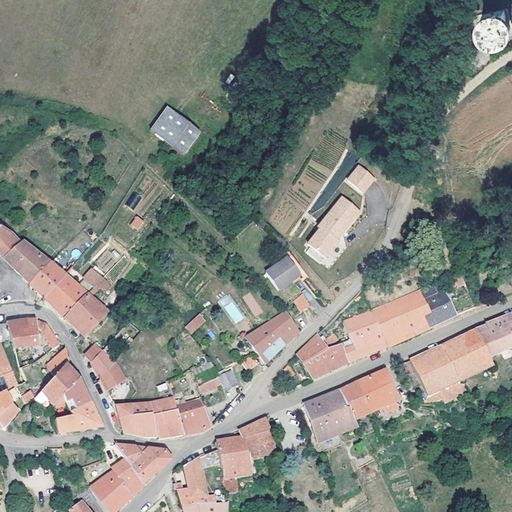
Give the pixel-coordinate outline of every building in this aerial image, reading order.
[(511,30),(506,9),(485,13),(490,35),(511,30)] [(474,57),(475,59),(467,65),(475,75),(492,61),(483,50),(474,57)] [(164,111),(149,133),(184,155),(198,134),(164,111)] [(358,167),(347,180),(363,193),(374,179),(358,167)] [(320,234),(308,249),(325,263),(338,246),(334,243),(338,238),(340,240),(359,216),(342,202),(318,232),(320,234)] [(137,231),(144,223),(138,218),(131,226),(137,231)] [(20,246),(9,236),(0,230),(0,257),(3,261),(20,246)] [(49,265),(23,244),(20,246),(3,261),(16,273),(30,286),(49,265)] [(301,278),(289,260),(266,276),(279,294),(301,278)] [(44,301),(64,277),(49,265),(30,286),(39,295),(44,301)] [(97,286),(102,279),(91,270),(76,286),(87,296),(97,286)] [(87,296),(76,286),(64,277),(44,301),(52,308),(65,320),(87,296)] [(470,286),(467,278),(460,281),(463,289),(470,286)] [(111,287),(102,279),(97,286),(105,293),(111,287)] [(461,289),(463,289),(460,281),(454,283),(456,289),(460,287),(461,289)] [(445,291),(425,301),(427,306),(418,310),(427,331),(441,325),(455,318),(445,291)] [(254,317),(262,313),(251,292),(243,296),(254,317)] [(427,306),(425,301),(421,293),(406,301),(373,314),(388,348),(389,349),(407,341),(427,331),(418,310),(427,306)] [(234,324),(244,318),(228,294),(218,300),(234,324)] [(86,339),(111,315),(87,296),(65,320),(73,327),(86,339)] [(309,307),(303,298),(292,304),(300,314),(309,307)] [(297,334),(284,314),(245,340),(263,366),(281,349),(297,334)] [(388,348),(373,314),(345,324),(352,342),(355,348),(343,351),(348,365),(366,358),(388,348)] [(511,342),(511,316),(493,324),(486,327),(497,350),(511,342)] [(199,317),(186,330),(193,337),(206,323),(199,317)] [(27,323),(6,326),(12,344),(15,353),(41,350),(38,333),(43,334),(43,336),(55,351),(62,346),(46,327),(36,324),(27,323)] [(6,326),(0,326),(0,347),(1,349),(12,344),(6,326)] [(497,350),(486,327),(475,333),(486,355),(497,350)] [(492,367),(486,355),(475,333),(442,348),(458,384),(492,367)] [(323,341),(326,346),(337,339),(334,334),(323,341)] [(348,365),(343,351),(341,345),(325,350),(317,337),(296,357),(312,381),(326,375),(348,365)] [(355,348),(352,342),(341,345),(343,351),(355,348)] [(92,366),(102,353),(102,352),(96,346),(85,357),(85,359),(92,366)] [(0,380),(12,376),(1,349),(0,347),(0,380)] [(422,369),(414,372),(415,374),(427,398),(458,384),(442,348),(418,360),(422,369)] [(65,366),(70,364),(66,352),(47,369),(56,379),(37,400),(41,405),(47,400),(54,409),(63,399),(79,381),(65,366)] [(113,365),(102,353),(92,366),(100,379),(113,365)] [(252,355),(241,362),(247,371),(257,364),(252,355)] [(413,370),(414,372),(422,369),(418,360),(410,363),(413,370)] [(413,370),(410,363),(400,367),(402,374),(413,370)] [(113,365),(100,379),(107,392),(125,382),(114,364),(113,365)] [(295,375),(289,365),(283,371),(288,380),(295,375)] [(211,366),(207,368),(214,380),(220,377),(219,377),(217,373),(211,366)] [(207,368),(190,378),(198,392),(203,390),(216,383),(214,380),(207,368)] [(234,375),(231,370),(219,377),(220,377),(222,382),(234,375)] [(394,382),(415,374),(414,372),(413,370),(402,374),(392,377),(394,382)] [(369,417),(398,405),(386,373),(368,381),(355,386),(356,387),(369,417)] [(86,394),(79,381),(63,399),(67,407),(71,416),(91,404),(86,394)] [(15,387),(9,390),(14,400),(20,397),(15,387)] [(369,417),(356,387),(345,392),(340,395),(352,424),(369,417)] [(29,407),(36,401),(32,392),(24,398),(29,407)] [(13,399),(8,394),(0,399),(0,426),(4,430),(19,414),(13,408),(11,405),(13,402),(13,399)] [(198,394),(176,402),(179,416),(184,438),(205,435),(211,429),(198,394)] [(352,424),(340,395),(322,402),(304,409),(318,445),(355,431),(352,424)] [(123,409),(117,410),(120,421),(179,416),(176,402),(150,407),(123,409)] [(103,429),(91,404),(71,416),(67,407),(54,413),(58,436),(72,434),(103,429)] [(184,438),(179,416),(120,421),(124,435),(145,440),(158,440),(159,442),(173,440),(184,438)] [(268,424),(241,436),(244,443),(218,447),(227,500),(239,498),(236,483),(251,481),(247,459),(253,458),(254,465),(264,464),(263,462),(274,460),(274,463),(278,463),(277,459),(279,459),(277,448),(273,434),(268,424)] [(122,447),(115,447),(123,458),(129,467),(141,458),(136,449),(122,447)] [(112,449),(100,451),(104,460),(117,456),(112,449)] [(165,454),(136,449),(141,458),(129,467),(143,487),(158,473),(171,462),(165,454)] [(143,487),(129,467),(123,458),(110,467),(114,474),(89,488),(97,500),(104,511),(119,511),(120,511),(131,501),(144,488),(143,487)] [(191,467),(184,471),(188,494),(190,504),(205,502),(199,463),(191,467)] [(97,500),(89,488),(76,497),(79,501),(83,499),(88,506),(97,500)] [(190,511),(207,510),(205,502),(190,504),(188,494),(183,494),(182,488),(176,489),(179,499),(182,511),(190,511)] [(92,511),(88,506),(83,499),(79,501),(68,511),(92,511)]
